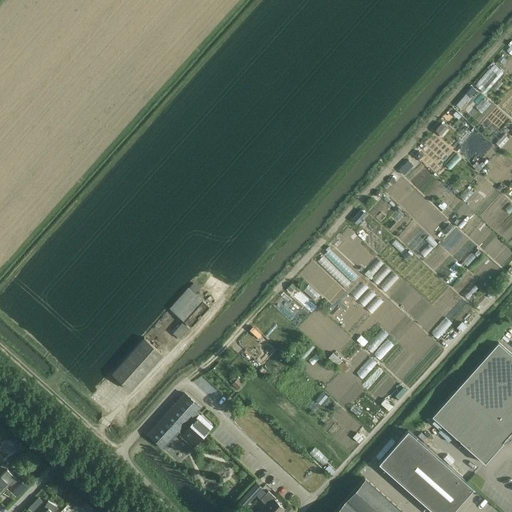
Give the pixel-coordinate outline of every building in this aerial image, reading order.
[(408,160),(399,169),(404,175),(413,165),(408,160)] [(360,210),(352,219),(357,224),(365,215),(360,210)] [(407,252),(403,257),(407,260),(412,256),(407,252)] [(188,287),(169,308),(190,327),(209,306),(195,293),(199,288),(193,283),(188,287)] [(291,283),(287,288),(291,292),(295,287),(292,284),(291,283)] [(180,339),(189,328),(182,322),(173,333),(180,339)] [(130,390),(162,354),(143,337),(112,373),(130,390)] [(431,415),(468,448),(484,462),(497,448),(511,431),(511,354),(498,341),(431,415)] [(222,394),(230,385),(210,368),(203,376),(222,394)] [(231,384),(237,389),(243,383),(237,378),(231,384)] [(185,393),(148,433),(163,447),(178,431),(181,433),(179,435),(192,447),(212,425),(198,413),(197,411),(200,407),(185,393)] [(433,511),(451,511),(473,488),(407,430),(378,463),(433,511)] [(0,474),(0,492),(0,493),(9,483),(10,485),(22,477),(22,476),(21,476),(16,469),(11,472),(7,469),(6,468),(0,474)] [(402,511),(364,478),(344,500),(333,511),(402,511)] [(15,489),(12,492),(16,496),(13,499),(26,486),(22,482),(15,489)] [(256,482),(246,494),(252,500),(263,488),(256,482)] [(280,511),(284,508),(274,499),(276,498),(268,491),(260,499),(267,505),(261,511),(280,511)] [(38,497),(25,510),(25,511),(28,508),(32,511),(43,501),(38,497)] [(53,511),(56,506),(48,501),(47,500),(40,511),(53,511)]
